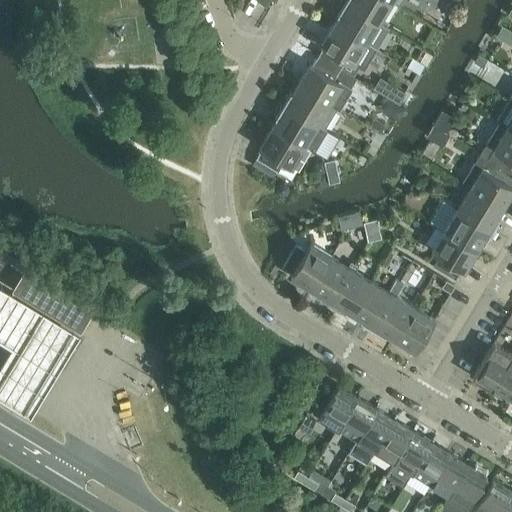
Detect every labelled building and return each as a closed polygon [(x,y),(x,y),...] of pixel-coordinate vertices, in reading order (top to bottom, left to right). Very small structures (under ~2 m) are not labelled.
[(342,9),(334,22),(367,42),(378,48),(390,28),(383,24),(347,2),(343,0),(340,0),(337,5),(342,9)] [(343,0),(347,2),(383,24),(386,20),(381,17),(392,1),(390,0),(343,0)] [(442,13),(437,23),(447,29),(453,19),(442,13)] [(367,42),(334,22),(321,43),(323,45),(319,55),(341,68),(346,59),(364,70),(378,48),(367,42)] [(502,26),(496,36),(505,41),(511,31),(502,26)] [(479,54),(474,61),(483,66),(487,59),(479,54)] [(319,55),(312,63),(310,62),(297,84),(339,109),(341,110),(354,89),(353,88),(358,79),(319,55)] [(413,56),(408,66),(420,73),(425,64),(413,56)] [(381,77),(374,88),(385,94),(392,83),(381,77)] [(339,109),(297,84),(289,97),(283,94),(280,101),(285,104),(317,124),(326,130),(339,109)] [(511,101),(508,99),(496,120),(499,122),(507,126),(511,129),(511,101)] [(280,111),(272,125),(305,144),(317,124),(285,104),(280,101),(275,108),(280,111)] [(446,132),(447,132),(456,117),(443,109),(434,124),(446,132)] [(375,117),(370,125),(382,131),(386,124),(375,117)] [(511,129),(507,126),(499,122),(486,144),(493,148),(488,157),(511,171),(511,129)] [(434,124),(427,134),(440,142),(446,132),(434,124)] [(261,147),(256,157),(277,170),(292,179),(310,148),(305,144),(272,125),(259,146),(261,147)] [(511,171),(488,157),(481,153),(462,183),(469,188),(502,208),(511,191),(511,171)] [(256,157),(252,164),(272,177),(277,170),(256,157)] [(335,158),(325,161),(329,181),(340,179),(335,158)] [(324,161),(314,163),(317,173),(326,170),(324,161)] [(279,182),(277,187),(278,192),(282,195),(287,193),(290,189),(289,184),(284,181),(279,182)] [(455,202),(453,206),(490,228),(494,231),(499,225),(494,221),(502,208),(469,188),(459,205),(455,202)] [(455,212),(445,229),(477,249),(485,235),(491,238),(494,231),(490,228),(453,206),(450,210),(455,212)] [(348,213),(338,215),(341,229),(352,226),(348,213)] [(376,220),(364,222),(368,237),(379,235),(376,220)] [(432,250),(439,255),(433,265),(456,278),(462,269),(464,270),(477,249),(445,229),(432,250)] [(311,242),(306,250),(296,244),(283,266),(292,273),(291,275),(312,287),(332,255),(311,242)] [(332,255),(312,287),(326,296),(323,302),(330,305),(333,300),(355,263),(351,261),(349,265),(332,255)] [(356,270),(359,266),(355,263),(333,300),(330,305),(336,309),(340,304),(353,312),(373,280),(356,270)] [(91,311),(93,308),(25,266),(24,268),(18,278),(12,288),(80,330),(86,320),(91,311)] [(367,321),(364,326),(371,330),(374,325),(396,288),(401,281),(397,278),(390,290),(373,280),(353,312),(367,321)] [(455,285),(446,279),(442,287),(450,292),(455,285)] [(414,305),(397,295),(404,283),(401,281),(396,288),(374,325),(371,330),(377,335),(381,329),(394,337),(414,305)] [(79,332),(0,284),(0,339),(9,345),(0,360),(0,394),(30,413),(79,332)] [(416,350),(435,318),(414,305),(394,337),(416,350)] [(511,353),(493,342),(473,376),(492,388),(493,386),(511,354),(511,353)] [(511,354),(493,386),(511,397),(511,395),(511,354)] [(338,428),(339,427),(338,427),(357,396),(338,384),(318,416),(338,428)] [(338,427),(339,427),(357,438),(375,407),(357,396),(338,427)] [(375,407),(357,438),(351,448),(369,460),(375,449),(394,418),(375,407)] [(317,420),(306,414),(298,428),(308,434),(317,420)] [(394,418),(375,449),(394,460),(412,429),(394,418)] [(412,429),(394,460),(387,472),(406,483),(412,472),(431,440),(412,429)] [(431,440),(412,472),(431,483),(449,452),(431,440)] [(284,452),(276,465),(289,473),(297,460),(284,452)] [(449,452),(431,483),(449,494),(468,463),(449,452)] [(453,511),(464,511),(487,474),(468,463),(449,494),(442,505),(453,511)] [(298,470),(294,477),(304,483),(308,476),(298,470)] [(314,489),(318,482),(308,476),(304,483),(314,489)] [(473,510),(476,511),(497,511),(511,489),(492,477),(473,510)] [(511,511),(511,489),(497,511),(511,511)] [(342,506),(346,499),(335,492),(331,499),(342,506)] [(351,511),(356,504),(346,499),(342,506),(351,511)]
